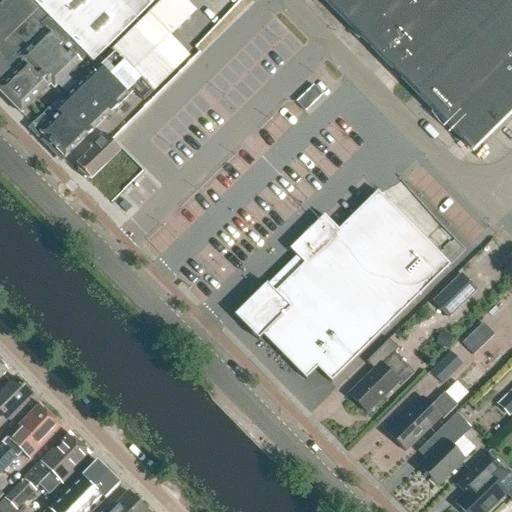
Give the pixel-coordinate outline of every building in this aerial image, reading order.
[(12,0),(0,12),(0,95),(19,115),(49,86),(53,90),(80,64),(80,63),(86,57),(92,63),(135,21),(156,0),(12,0)] [(161,0),(146,15),(148,17),(103,61),(102,59),(88,73),(91,75),(54,111),(51,107),(31,126),(64,160),(133,93),(143,103),(189,59),(169,39),(196,13),(183,0),(161,0)] [(511,0),(322,0),(415,94),(511,0)] [(511,113),(511,0),(415,94),(473,153),(511,113)] [(217,26),(194,48),(210,64),(232,42),(217,26)] [(236,73),(251,75),(249,90),(270,92),(274,53),(239,49),(236,73)] [(305,113),(322,96),(313,87),(296,104),(305,113)] [(90,181),(139,134),(151,123),(140,111),(128,123),(108,142),(103,136),(89,150),(91,152),(76,166),(75,172),(83,181),(90,181)] [(317,369),(331,384),(450,267),(377,193),(338,232),(324,217),(289,251),(303,265),(274,294),(266,286),(234,317),(258,342),(262,337),(305,381),(317,369)] [(448,320),(477,292),(460,275),(431,303),(448,320)] [(483,325),(462,345),(473,357),(494,337),(483,325)] [(449,350),(452,338),(439,334),(435,346),(449,350)] [(399,387),(412,374),(392,353),(396,349),(388,340),(364,363),(373,372),(348,396),(364,413),(396,383),(399,387)] [(442,386),(462,366),(449,353),(429,373),(442,386)] [(0,379),(8,372),(0,363),(0,379)] [(0,428),(33,397),(15,379),(0,393),(0,428)] [(511,390),(496,405),(508,418),(511,414),(511,390)] [(444,394),(429,408),(420,399),(384,434),(403,453),(439,418),(442,421),(457,407),(444,394)] [(40,406),(8,439),(0,448),(0,475),(22,453),(29,460),(34,455),(37,457),(48,445),(46,442),(61,427),(40,406)] [(435,487),(461,461),(449,449),(461,437),(446,422),(429,439),(437,448),(417,468),(435,487)] [(62,485),(90,456),(69,435),(4,500),(16,511),(35,491),(38,487),(48,497),(62,485)] [(488,511),(504,496),(497,488),(508,478),(503,473),(485,455),(465,474),(454,485),(463,495),(453,505),(460,511),(488,511)] [(92,511),(120,485),(97,462),(47,511),(92,511)] [(146,511),(127,493),(113,507),(113,508),(109,511),(105,511),(103,511),(146,511)] [(0,511),(16,511),(4,500),(0,504),(0,511)]
